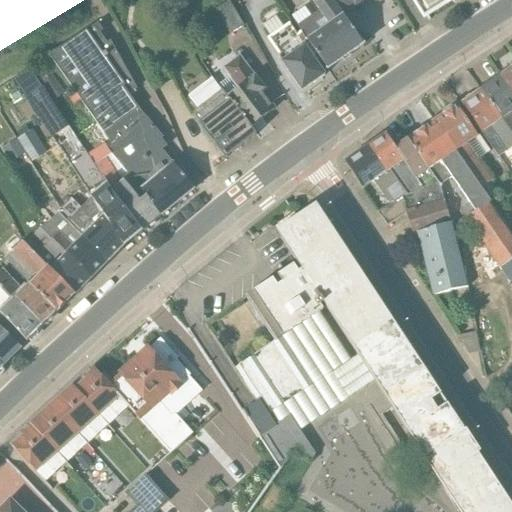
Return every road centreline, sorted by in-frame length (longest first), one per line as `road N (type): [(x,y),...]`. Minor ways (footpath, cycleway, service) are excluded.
road 1 (residential): [(0,405),(184,236),(303,146)]
road 2 (residential): [(303,146),(511,452)]
road 3 (residential): [(303,146),(511,3)]
